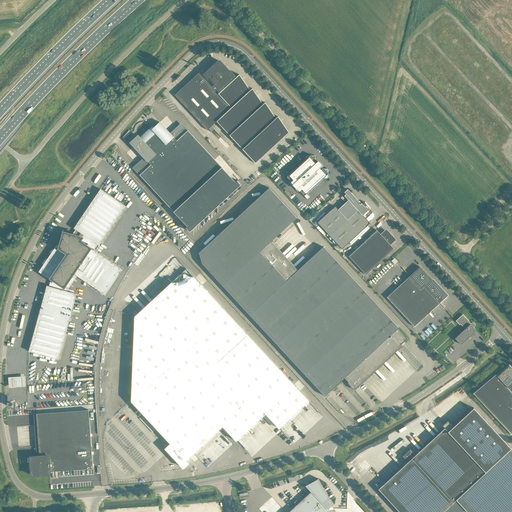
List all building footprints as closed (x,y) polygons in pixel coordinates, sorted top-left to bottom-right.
[(233,80),(231,78),(233,76),(220,61),(205,75),(208,77),(206,79),(199,72),(175,95),(207,130),(217,121),(256,163),(289,132),(278,116),(276,118),(265,102),(263,104),(252,88),(250,90),(239,74),(233,80)] [(222,167),(191,134),(188,130),(177,140),(160,122),(147,134),(215,208),(241,184),(237,180),(235,181),(222,167)] [(190,232),(215,208),(147,134),(142,139),(138,135),(136,137),(130,143),(151,165),(140,175),(143,179),(174,212),(187,226),(186,227),(190,232)] [(315,164),(314,162),(316,160),(315,159),(315,156),(312,156),(311,155),(310,155),(306,155),(306,159),(287,177),(292,182),(291,183),(290,183),(298,192),(300,190),(304,196),(324,178),(327,178),(328,174),(328,173),(328,169),(324,169),(323,168),(321,170),(319,169),(323,166),(318,161),(315,164)] [(323,247),(298,270),(271,241),(297,218),(269,188),(199,253),(202,263),(250,315),(325,396),(344,378),(355,389),(354,388),(361,382),(362,383),(398,349),(397,347),(407,338),(398,328),(399,328),(323,247)] [(99,245),(126,206),(101,189),(74,228),(76,229),(72,235),(64,232),(62,239),(64,241),(61,246),(60,245),(60,247),(58,247),(52,255),(51,255),(50,255),(50,256),(49,256),(49,257),(49,258),(50,258),(50,259),(42,271),(51,278),(49,286),(47,286),(29,351),(58,359),(76,294),(68,291),(68,289),(77,276),(105,295),(122,270),(94,250),(98,244),(99,245)] [(330,236),(363,205),(362,204),(362,203),(360,204),(358,202),(356,198),(354,195),(349,190),(346,193),(346,194),(344,196),(348,200),(338,209),(335,206),(318,222),(330,236)] [(363,215),(368,210),(363,205),(330,236),(342,249),(370,223),(363,215)] [(149,230),(154,235),(157,231),(152,226),(149,230)] [(386,231),(381,235),(377,230),(349,256),(366,275),(394,249),(390,244),(394,240),(392,238),(393,237),(388,232),(388,233),(386,231)] [(433,279),(432,280),(430,278),(431,278),(420,266),(409,277),(387,297),(414,327),(448,295),(433,279)] [(309,401),(305,397),(186,269),(135,316),(132,401),(170,443),(165,448),(182,467),(188,462),(186,460),(223,426),(236,441),(265,414),(279,428),(309,401)] [(472,323),(471,323),(463,314),(456,321),(459,325),(460,324),(465,329),(455,338),(461,344),(471,334),(470,333),(472,332),(473,333),(476,330),(474,327),(475,327),(475,326),(475,325),(475,324),(474,323),(473,323),(472,323)] [(511,368),(509,365),(497,377),(496,375),(474,394),(511,435),(511,368)] [(25,376),(8,377),(8,387),(25,386),(25,376)] [(511,511),(511,448),(477,412),(474,408),(454,426),(453,427),(448,421),(443,426),(445,428),(415,455),(410,449),(403,456),(408,462),(378,489),(399,511),(511,511)] [(93,468),(93,463),(89,410),(36,414),(40,456),(31,457),(32,475),(50,474),(50,472),(93,468)] [(297,505),(289,511),(332,511),(329,508),(334,505),(330,500),(327,495),(324,489),(321,484),(318,478),(318,479),(319,480),(318,480),(316,480),(316,481),(315,481),(314,482),(313,483),(313,484),(313,485),(313,486),(313,487),(313,488),(314,489),(311,492),(298,507),(297,505)]
